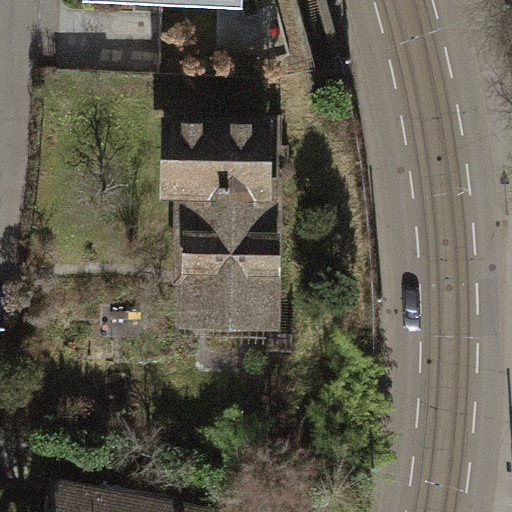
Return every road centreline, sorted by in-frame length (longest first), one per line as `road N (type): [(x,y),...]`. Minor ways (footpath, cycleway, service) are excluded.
road 1 (tertiary): [(403,0),(439,172),(448,291),(436,511)]
road 2 (residential): [(6,0),(0,178)]
